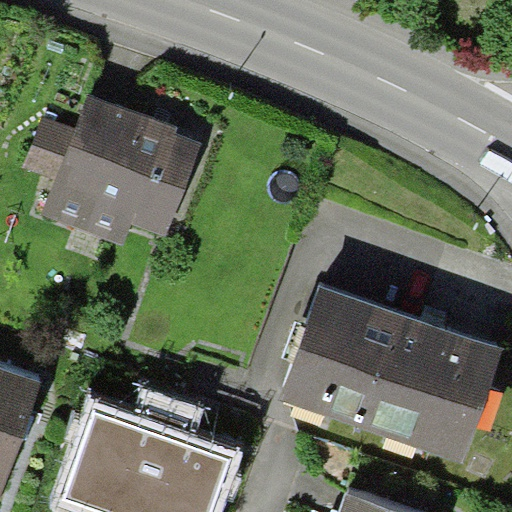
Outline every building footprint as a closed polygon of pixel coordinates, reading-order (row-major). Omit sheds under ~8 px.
[(219,136),(104,98),(62,224),(177,262),(219,136)] [(511,432),(511,338),(332,278),(292,397),(501,466),(511,432)] [(8,511),(55,375),(0,356),(0,511),(8,511)] [(218,511),(242,441),(104,395),(67,508),(79,511),(218,511)] [(456,511),(368,482),(357,511),(456,511)]
